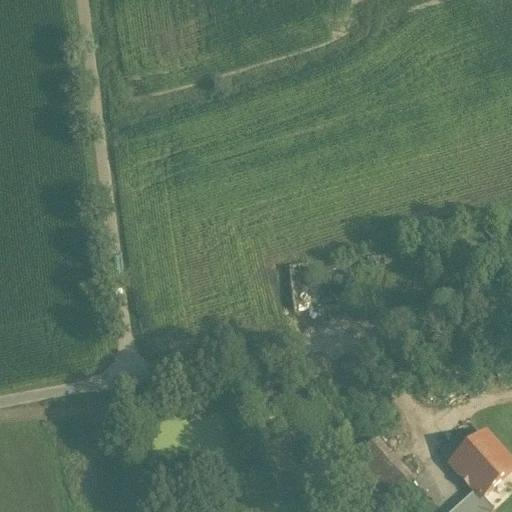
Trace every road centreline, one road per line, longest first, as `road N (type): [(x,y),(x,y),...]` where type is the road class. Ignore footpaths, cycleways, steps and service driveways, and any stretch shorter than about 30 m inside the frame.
road 1 (unclassified): [(129,378),(511,323)]
road 2 (unclassified): [(129,378),(81,0)]
road 3 (unclassified): [(0,404),(129,378)]
